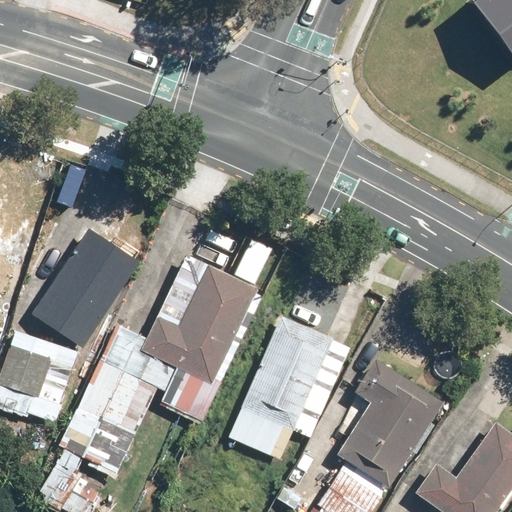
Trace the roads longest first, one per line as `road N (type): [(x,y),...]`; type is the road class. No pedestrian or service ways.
road 1 (secondary): [(0,47),(268,140)]
road 2 (secondary): [(268,140),(403,201),(511,267)]
road 3 (tertiary): [(326,0),(268,140)]
